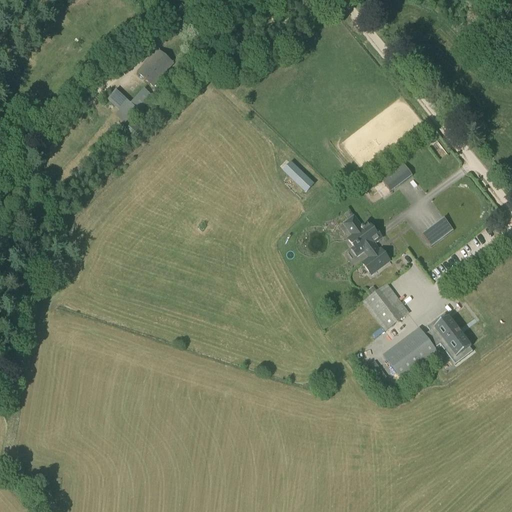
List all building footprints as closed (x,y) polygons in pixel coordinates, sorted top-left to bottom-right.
[(379,7),(374,1),(368,6),(372,12),(379,7)] [(70,8),(61,19),(66,23),(75,12),(70,8)] [(154,87),(173,66),(158,53),(139,74),(154,87)] [(34,56),(28,65),(33,68),(38,60),(34,56)] [(140,113),(154,98),(144,89),(130,104),(115,91),(107,101),(131,123),(140,113)] [(412,176),(404,165),(403,166),(381,182),(383,184),(390,193),(408,179),(412,176)] [(305,195),(314,186),(298,170),(289,180),(305,195)] [(363,230),(353,218),(343,226),(352,237),(348,240),(354,248),(351,250),(357,258),(363,252),(369,259),(362,265),(371,276),(389,262),(381,250),(379,252),(374,245),(382,238),(378,233),(376,234),(370,225),(363,230)] [(453,231),(444,219),(443,220),(422,236),(422,237),(431,248),(441,240),(453,231)] [(385,333),(409,315),(386,285),(362,304),(385,333)] [(449,318),(434,330),(455,359),(471,347),(449,318)] [(402,383),(439,356),(419,329),(382,356),(402,383)] [(377,388),(388,380),(374,362),(364,370),(377,388)]
